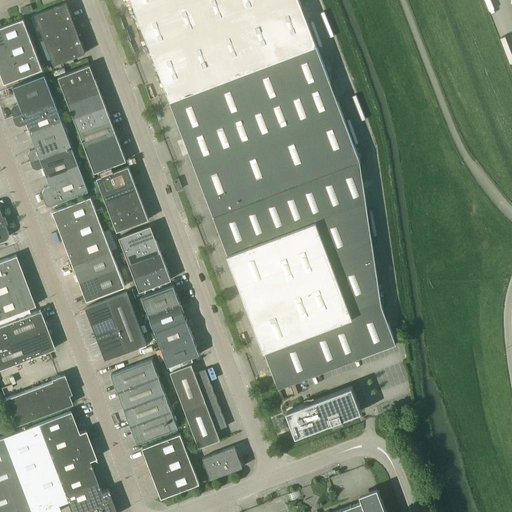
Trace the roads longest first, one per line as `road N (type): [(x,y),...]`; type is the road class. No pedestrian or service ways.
road 1 (unclassified): [(272,478),(89,0)]
road 2 (unclassified): [(138,511),(0,144)]
road 3 (unclassified): [(272,478),(370,446),(390,460),(409,511)]
